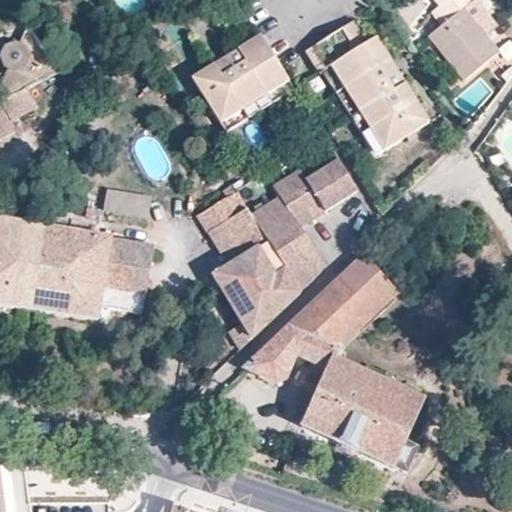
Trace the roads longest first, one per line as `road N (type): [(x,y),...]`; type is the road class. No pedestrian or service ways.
road 1 (residential): [(153,453),(462,152)]
road 2 (residential): [(315,511),(153,453)]
road 3 (residential): [(153,453),(0,417)]
